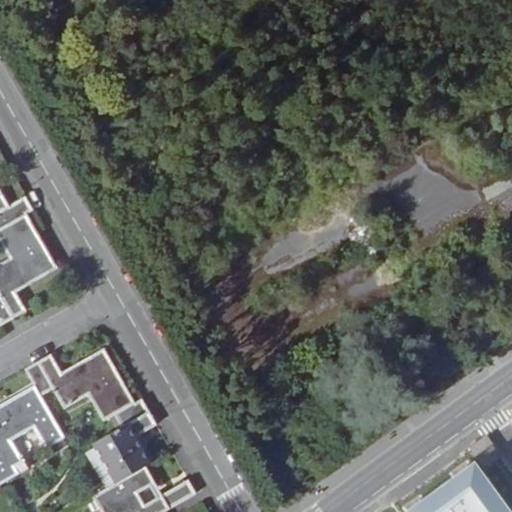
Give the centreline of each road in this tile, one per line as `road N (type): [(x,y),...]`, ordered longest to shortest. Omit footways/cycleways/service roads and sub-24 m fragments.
road 1 (residential): [(242,511),(118,295)]
road 2 (residential): [(118,295),(0,89)]
road 3 (residential): [(327,511),(481,400)]
road 4 (residential): [(0,363),(118,295)]
